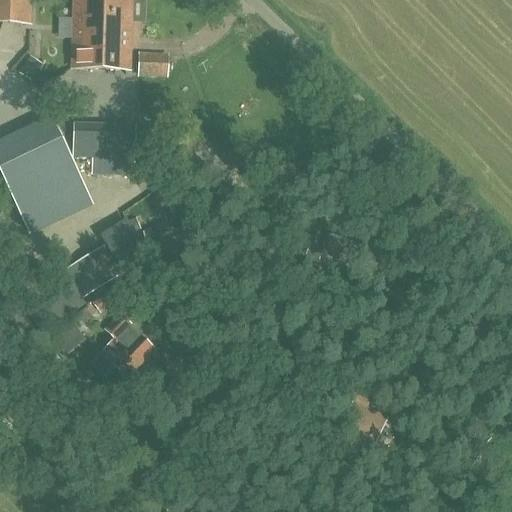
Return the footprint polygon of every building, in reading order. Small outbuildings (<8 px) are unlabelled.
[(29,0),(0,0),(0,23),(28,25),(29,0)] [(73,38),(72,67),(74,67),(127,69),(128,50),(129,0),(74,0),(73,21),(73,38)] [(168,57),(139,56),(138,75),(167,77),(168,57)] [(0,172),(11,196),(20,213),(81,184),(50,119),(41,123),(0,142),(0,172)] [(194,209),(142,232),(148,245),(200,223),(194,209)] [(117,306),(107,295),(93,306),(103,317),(117,306)] [(129,325),(120,317),(106,331),(115,339),(103,351),(116,364),(114,366),(125,376),(131,371),(128,367),(148,346),(127,326),(129,325)] [(381,417),(353,402),(339,429),(352,435),(346,446),(359,452),(364,442),(372,446),(380,430),(375,427),(381,417)]
